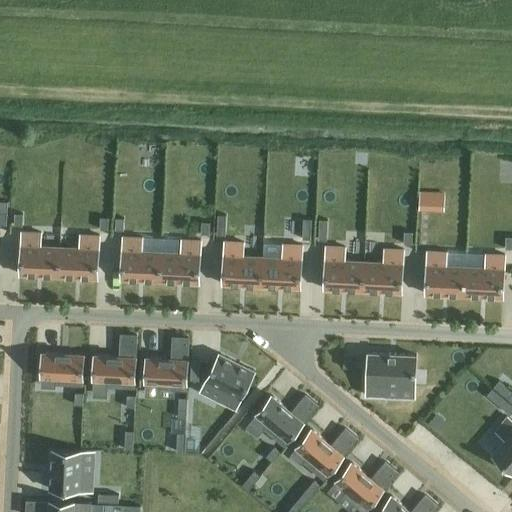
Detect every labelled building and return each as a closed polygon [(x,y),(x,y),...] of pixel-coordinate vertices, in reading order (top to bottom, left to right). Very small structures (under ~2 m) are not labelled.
[(502,169),(511,169),(511,144),(503,144),(502,169)] [(419,209),(431,209),(432,194),(420,194),(419,209)] [(22,214),(14,214),(13,226),(22,227),(22,214)] [(217,215),(216,236),(224,236),(226,216),(217,215)] [(108,218),(99,218),(99,230),(107,230),(108,218)] [(123,219),(115,218),(114,231),(123,231),(123,219)] [(303,219),(302,240),(310,240),(311,220),(303,219)] [(327,220),(319,220),(317,241),(326,241),(327,220)] [(209,223),(201,222),(200,235),(209,235),(209,223)] [(19,275),(58,277),(59,247),(40,246),(40,233),(21,232),(19,275)] [(403,244),(411,245),(412,232),(403,232),(403,244)] [(59,247),(58,277),(97,279),(99,236),(80,235),(79,248),(59,247)] [(120,280),(159,282),(161,252),(141,251),(142,238),(122,237),(120,280)] [(180,253),(161,252),(159,282),(198,284),(200,241),(181,240),(180,253)] [(224,242),(222,285),(261,287),(262,257),(242,256),(243,243),(224,242)] [(262,257),(261,287),(300,288),(301,245),(282,245),(282,258),(262,257)] [(323,290),(362,291),(364,262),(344,261),(344,247),(325,247),(325,260),(323,290)] [(364,262),(362,291),(401,293),(402,263),(403,250),(384,249),(383,263),(364,262)] [(424,295),(463,297),(465,267),(445,266),(445,253),(426,252),(424,295)] [(504,256),(485,255),(484,268),(465,267),(463,297),(502,299),(504,256)] [(94,356),(92,380),(107,381),(107,387),(133,388),(133,382),(135,358),(136,335),(120,335),(119,357),(94,356)] [(146,358),(144,383),(159,383),(159,389),(185,391),(186,385),(187,360),(188,338),(172,337),(171,359),(146,358)] [(42,353),(40,378),(55,378),(55,384),(81,385),(82,380),(83,355),(42,353)] [(416,355),(367,353),(365,396),(385,397),(386,384),(414,386),(416,355)] [(219,354),(205,380),(224,389),(218,401),(235,410),(241,398),(254,371),(219,354)] [(191,360),(190,381),(198,381),(199,361),(191,360)] [(355,361),(343,360),(343,368),(355,369),(355,361)] [(511,406),(491,389),(486,395),(509,415),(511,411),(511,406)] [(75,393),(74,405),(82,406),(83,393),(75,393)] [(126,395),(126,408),(134,408),(135,396),(126,395)] [(271,396),(255,415),(266,424),(263,429),(283,446),(287,441),(303,422),(317,405),(305,395),(291,412),(271,396)] [(178,398),(178,410),(186,411),(187,399),(178,398)] [(505,440),(492,456),(511,473),(511,421),(507,417),(494,432),(505,440)] [(311,429),(295,448),(306,458),(303,462),(323,479),(327,475),(343,456),(357,439),(345,429),(331,446),(311,429)] [(125,431),(124,450),(132,450),(133,432),(125,431)] [(177,434),(176,452),(184,453),(185,434),(177,434)] [(273,448),(265,457),(272,462),(279,453),(273,448)] [(51,450),(49,490),(79,491),(92,492),(93,473),(80,472),(81,452),(51,450)] [(351,463),(335,482),(346,491),(343,495),(362,511),(363,511),(367,508),(382,489),(397,472),(385,462),(370,479),(351,463)] [(253,471),(241,485),(248,491),(260,477),(253,471)] [(313,481),(303,493),(309,499),(319,486),(313,481)] [(98,494),(97,502),(118,503),(118,495),(98,494)] [(409,511),(391,496),(377,511),(431,511),(437,505),(425,495),(410,511),(409,511)] [(27,501),(25,511),(78,511),(79,504),(73,503),(49,502),(49,503),(27,501)]
